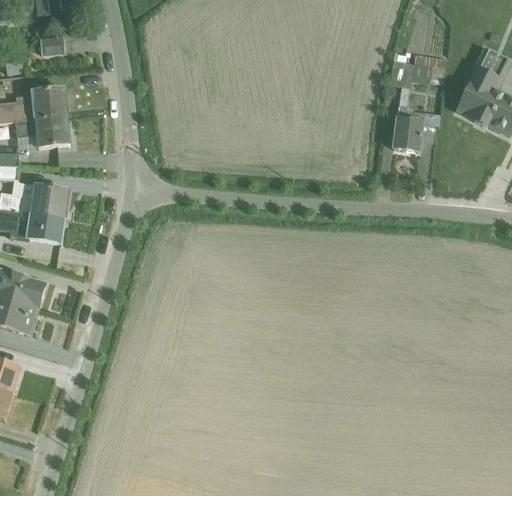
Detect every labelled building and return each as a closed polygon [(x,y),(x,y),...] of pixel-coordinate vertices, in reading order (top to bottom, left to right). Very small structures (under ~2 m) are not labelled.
[(470,32),(492,46),(503,29),(481,14),(470,32)] [(60,42),(41,43),(42,59),(61,57),(60,42)] [(472,87),(458,114),(474,122),(474,124),(487,131),(488,129),(510,140),(511,135),(511,99),(498,92),(511,64),(483,50),(466,84),(472,87)] [(394,64),(406,66),(407,59),(395,57),(394,64)] [(414,68),(444,75),(445,63),(415,59),(414,68)] [(22,62),(5,64),(7,77),(24,75),(22,62)] [(406,66),(394,64),(389,88),(401,90),(393,152),(420,156),(421,145),(433,146),(435,128),(440,129),(441,118),(412,115),(413,111),(407,111),(412,86),(443,88),(444,75),(414,68),(406,66)] [(0,126),(16,125),(68,120),(65,93),(31,96),(32,100),(16,101),(17,105),(0,107),(0,126)] [(68,120),(16,125),(18,141),(37,138),(38,151),(71,149),(68,120)] [(37,138),(18,141),(19,154),(38,151),(37,138)] [(0,170),(19,171),(19,158),(0,157),(0,170)] [(19,171),(0,170),(0,183),(14,184),(18,184),(19,171)] [(18,184),(14,184),(12,199),(32,202),(34,189),(21,188),(18,184)] [(0,206),(0,213),(65,224),(69,194),(34,189),(32,202),(12,199),(2,197),(0,206)] [(65,224),(0,213),(0,234),(12,236),(11,243),(30,245),(30,243),(62,248),(65,224)] [(0,302),(39,314),(47,287),(0,272),(0,302)] [(39,314),(0,302),(0,329),(31,339),(39,314)] [(0,394),(13,398),(21,371),(0,364),(0,394)] [(13,398),(0,394),(0,423),(6,425),(13,398)]
